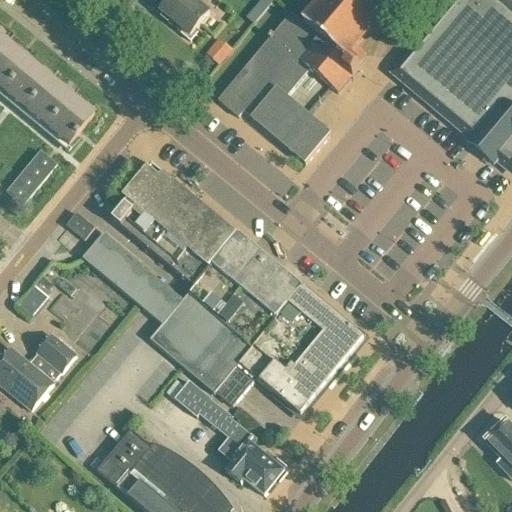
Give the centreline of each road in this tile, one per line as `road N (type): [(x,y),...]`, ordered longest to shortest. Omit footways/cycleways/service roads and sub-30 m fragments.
road 1 (unclassified): [(438,342),(148,109)]
road 2 (residential): [(0,290),(148,109)]
road 3 (tertiary): [(302,511),(438,342)]
road 4 (unclassified): [(148,109),(15,0)]
road 5 (residential): [(404,511),(511,378)]
